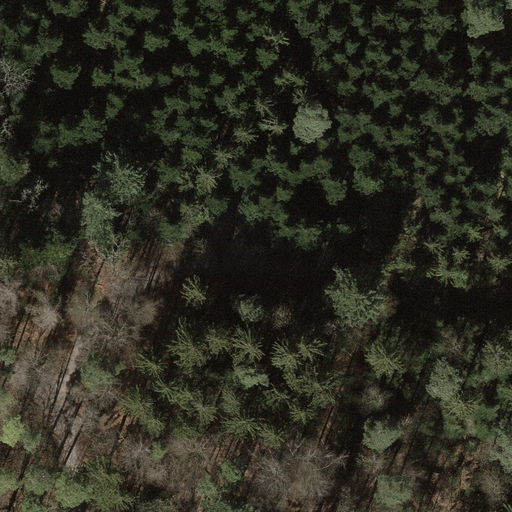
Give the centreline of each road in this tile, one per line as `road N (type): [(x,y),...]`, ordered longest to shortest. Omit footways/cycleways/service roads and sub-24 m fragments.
road 1 (track): [(511,296),(202,260),(123,290),(79,340),(61,402)]
road 2 (unclassified): [(0,359),(61,402),(72,511)]
